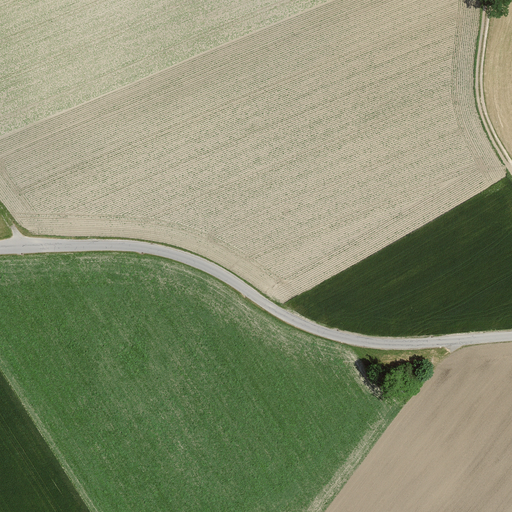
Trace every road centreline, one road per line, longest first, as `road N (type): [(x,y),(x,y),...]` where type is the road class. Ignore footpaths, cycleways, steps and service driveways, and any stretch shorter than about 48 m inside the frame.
road 1 (unclassified): [(511,333),(386,343),(337,335),(221,270),(152,246),(0,245)]
road 2 (track): [(511,166),(478,91),(488,0)]
